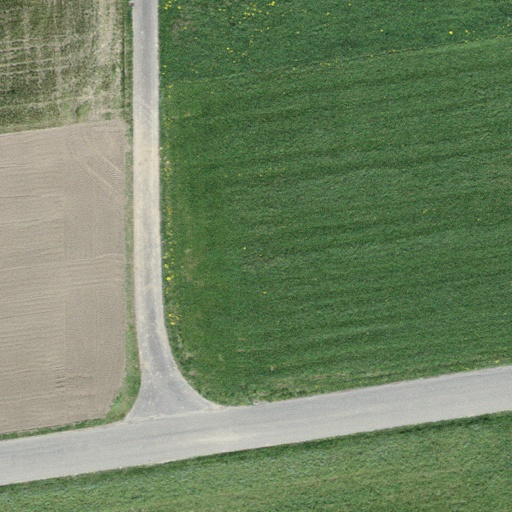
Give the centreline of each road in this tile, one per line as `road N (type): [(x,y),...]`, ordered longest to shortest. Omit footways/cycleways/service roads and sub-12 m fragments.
road 1 (unclassified): [(156,440),(143,0)]
road 2 (tertiary): [(511,389),(156,440)]
road 3 (tertiary): [(156,440),(0,463)]
